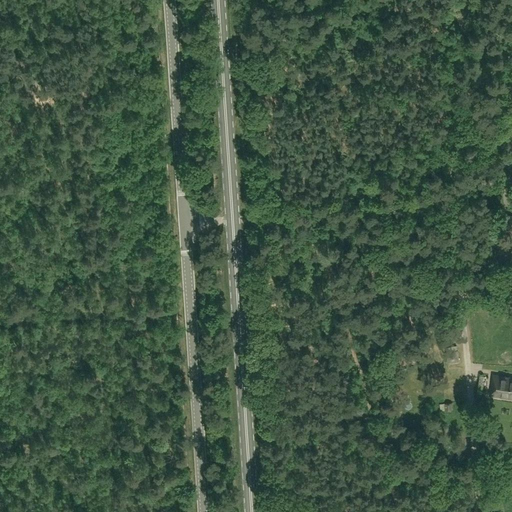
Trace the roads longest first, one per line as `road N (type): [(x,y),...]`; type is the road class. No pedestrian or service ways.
road 1 (track): [(298,215),(332,279),(398,511)]
road 2 (primary): [(251,511),(232,219)]
road 3 (tertiary): [(203,511),(186,220)]
road 4 (track): [(474,437),(453,197)]
road 5 (track): [(453,197),(363,214),(232,219)]
road 6 (tertiary): [(186,220),(169,0)]
road 7 (primary): [(232,219),(217,0)]
road 8 (track): [(471,0),(456,59),(453,197)]
